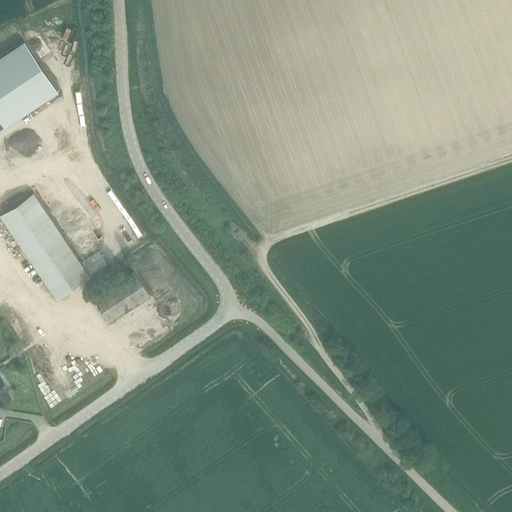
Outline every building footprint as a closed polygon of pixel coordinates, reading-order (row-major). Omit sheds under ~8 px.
[(24,40),(0,55),(0,128),(58,90),(24,40)] [(72,88),(65,91),(68,98),(75,95),(72,88)] [(33,191),(0,213),(0,214),(55,297),(89,274),(33,191)] [(150,295),(133,270),(92,297),(109,322),(150,295)] [(34,324),(30,326),(37,338),(41,335),(34,324)] [(8,388),(0,375),(0,404),(10,398),(5,390),(8,388)]
